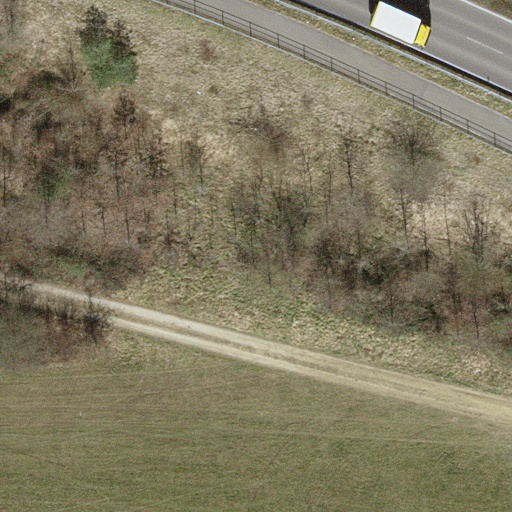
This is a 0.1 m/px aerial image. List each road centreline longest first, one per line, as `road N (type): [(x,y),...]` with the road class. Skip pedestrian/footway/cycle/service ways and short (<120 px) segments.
road 1 (track): [(511,418),(0,285)]
road 2 (secondary): [(357,0),(511,69)]
